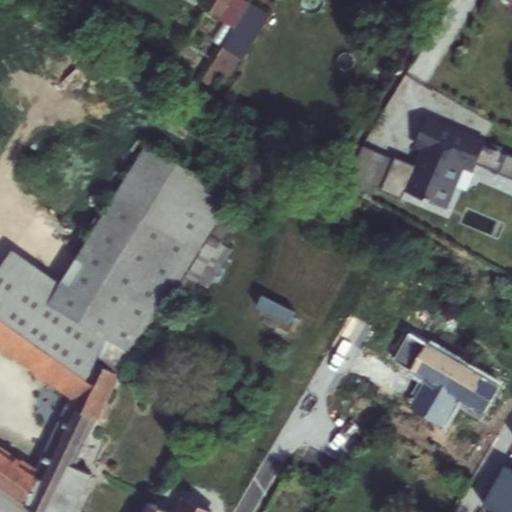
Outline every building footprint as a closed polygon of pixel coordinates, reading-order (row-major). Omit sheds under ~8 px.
[(252,7),(239,0),(234,0),(220,25),(238,35),(252,7)] [(511,154),(428,123),(418,150),(425,153),(421,162),(424,163),(421,171),(399,162),(386,197),(410,205),(413,198),(452,212),(468,169),(481,173),(482,168),(511,178),(511,154)] [(25,473),(0,455),(0,494),(24,511),(59,511),(77,473),(63,466),(66,460),(80,467),(92,440),(88,438),(92,433),(81,429),(105,374),(111,377),(219,199),(132,145),(48,283),(0,249),(0,354),(62,399),(25,473)] [(511,511),(511,462),(508,460),(487,499),(509,511),(511,511)] [(146,492),(141,490),(129,511),(203,511),(207,506),(180,490),(174,502),(149,488),(146,492)]
